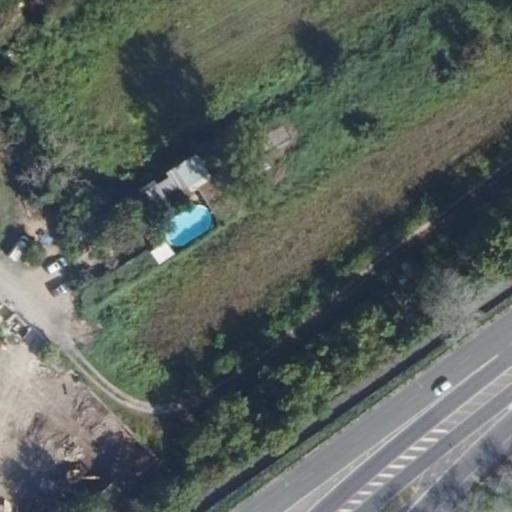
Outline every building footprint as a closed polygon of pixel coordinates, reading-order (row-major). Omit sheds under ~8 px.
[(80,381),(69,369),(52,386),(63,397),(80,381)] [(80,381),(63,397),(61,399),(84,422),(85,420),(102,403),(83,383),(80,381)] [(147,448),(102,403),(85,420),(159,495),(176,478),(147,448)] [(0,511),(0,476),(35,445),(0,407),(0,511)] [(88,499),(96,511),(148,511),(150,511),(147,505),(139,510),(117,478),(88,499)]
